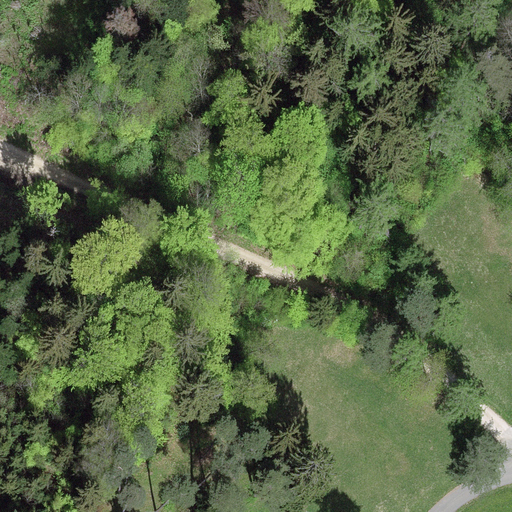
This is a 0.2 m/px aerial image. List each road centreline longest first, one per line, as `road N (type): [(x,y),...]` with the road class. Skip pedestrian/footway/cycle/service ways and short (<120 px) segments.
road 1 (track): [(0,145),(324,293),(447,382),(511,442)]
road 2 (track): [(430,0),(511,109)]
